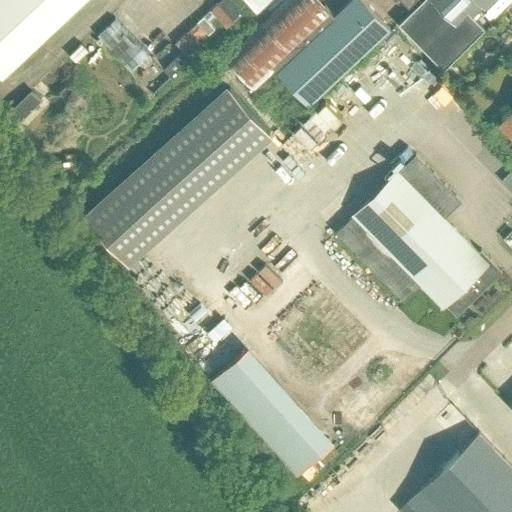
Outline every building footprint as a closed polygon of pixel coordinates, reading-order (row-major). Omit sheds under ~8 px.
[(0,0),(0,70),(2,73),(79,0),(0,0)] [(322,0),(285,0),(226,57),(255,88),(276,68),(309,103),(391,26),(366,0),(348,0),(335,13),(322,0)] [(244,0),(257,14),(271,0),(244,0)] [(420,0),(398,22),(443,68),(485,27),(472,14),(486,0),(420,0)] [(370,52),(351,67),(358,78),(378,63),(370,52)] [(393,103),(409,89),(392,70),(376,84),(393,103)] [(82,212),(127,263),(271,134),(225,84),(82,212)] [(511,108),(499,121),(511,134),(511,108)] [(429,137),(417,149),(460,193),(472,181),(429,137)] [(336,231),(404,299),(421,283),(444,305),(446,303),(457,313),(502,269),(481,247),(478,250),(444,215),(462,198),(416,152),(336,231)] [(238,346),(210,372),(297,464),(325,438),(238,346)] [(511,511),(511,463),(479,430),(409,498),(422,511),(511,511)]
